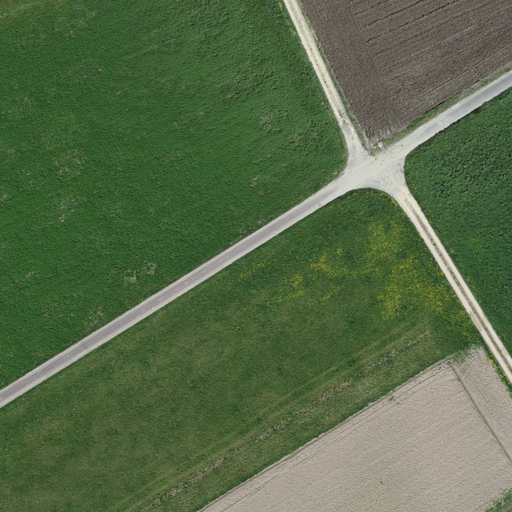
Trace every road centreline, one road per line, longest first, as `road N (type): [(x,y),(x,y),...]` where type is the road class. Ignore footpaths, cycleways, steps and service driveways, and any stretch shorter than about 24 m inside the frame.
road 1 (track): [(0,398),(511,85)]
road 2 (track): [(511,375),(381,166)]
road 3 (track): [(362,172),(285,0)]
